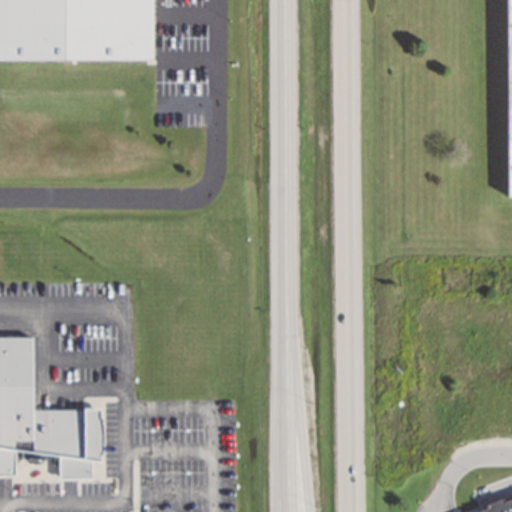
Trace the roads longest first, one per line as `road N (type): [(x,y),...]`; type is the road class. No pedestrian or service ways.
road 1 (trunk): [(284,0),(290,511)]
road 2 (trunk): [(348,511),(344,0)]
